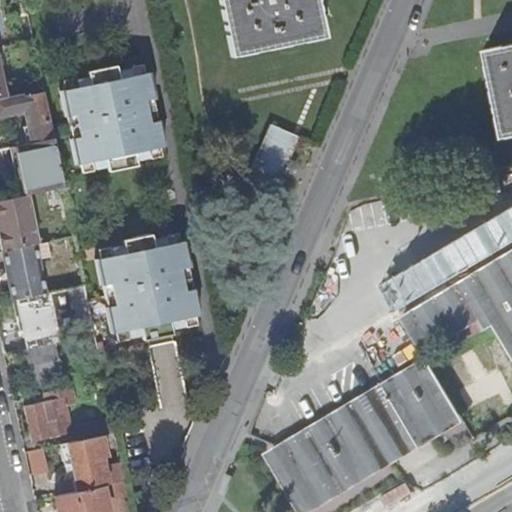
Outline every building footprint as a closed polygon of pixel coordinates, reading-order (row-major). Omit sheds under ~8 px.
[(24,0),(16,0),(25,40),(32,39),(24,0)] [(312,0),(213,0),(226,59),(321,40),(312,0)] [(511,43),(483,49),(502,137),(511,134),(511,43)] [(79,137),(69,139),(74,165),(92,162),(94,169),(107,166),(108,172),(137,166),(136,160),(149,158),(147,150),(165,147),(159,120),(149,123),(147,111),(143,109),(141,101),(155,99),(149,72),(132,76),(130,68),(117,71),(116,66),(87,72),(88,77),(76,80),(77,87),(59,91),(64,117),(74,115),(79,137)] [(4,96),(0,97),(0,115),(23,110),(27,125),(21,127),(25,143),(50,138),(40,92),(21,96),(20,93),(4,96)] [(157,109),(155,99),(141,101),(143,109),(147,111),(149,123),(159,120),(157,109)] [(64,117),(69,139),(79,137),(74,115),(64,117)] [(272,197),(282,174),(287,162),(296,139),(268,129),(243,186),(272,197)] [(15,145),(25,195),(27,194),(63,187),(53,138),(50,138),(25,143),(15,145)] [(287,162),(282,174),(291,178),(296,165),(287,162)] [(37,243),(27,194),(25,195),(0,200),(0,245),(1,251),(34,244),(37,243)] [(114,306),(105,308),(110,334),(127,330),(129,339),(141,336),(142,341),(172,335),(171,330),(183,327),(182,320),(199,316),(194,290),(184,292),(182,281),(178,278),(176,271),(189,268),(184,241),(166,245),(164,237),(152,240),(151,234),(121,240),(122,246),(110,248),(112,256),(95,260),(100,287),(110,285),(114,306)] [(13,300),(44,293),(37,258),(34,244),(1,251),(5,269),(9,269),(11,280),(8,281),(12,300),(13,300)] [(511,253),(485,269),(442,294),(401,318),(421,352),(451,334),(483,314),(490,324),(503,346),(511,361),(511,253)] [(192,280),(189,268),(176,271),(178,278),(182,281),(184,292),(194,290),(192,280)] [(25,330),(29,348),(93,333),(83,284),(44,293),(13,300),(16,316),(22,314),(25,330)] [(110,285),(100,287),(105,308),(114,306),(110,285)] [(22,314),(16,316),(19,332),(25,330),(22,314)] [(54,344),(24,350),(30,381),(61,374),(54,344)] [(480,360),(481,366),(494,362),(500,389),(507,388),(500,356),(480,360)] [(501,394),(500,389),(494,362),(481,366),(463,370),(470,401),(501,394)] [(23,406),(30,441),(70,433),(65,407),(74,405),(70,388),(42,394),(44,402),(23,406)] [(309,431),(337,481),(383,454),(355,404),(309,431)] [(75,426),(78,439),(102,434),(113,431),(111,418),(75,426)] [(106,454),(102,434),(78,439),(59,443),(63,463),(70,462),(76,491),(124,480),(119,461),(104,464),(102,456),(106,454)] [(31,448),(33,472),(49,470),(46,447),(31,448)] [(124,480),(76,491),(55,495),(58,511),(125,511),(130,511),(124,480)]
